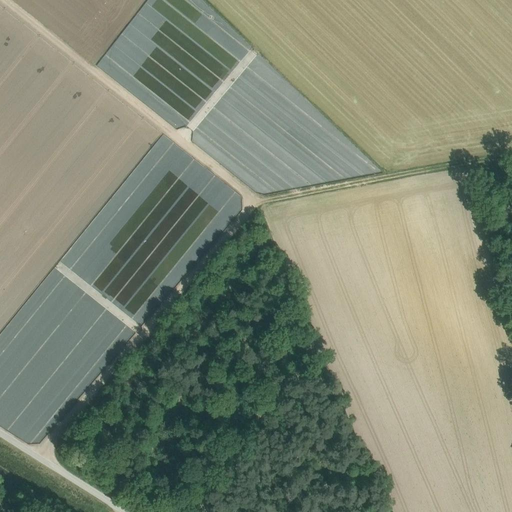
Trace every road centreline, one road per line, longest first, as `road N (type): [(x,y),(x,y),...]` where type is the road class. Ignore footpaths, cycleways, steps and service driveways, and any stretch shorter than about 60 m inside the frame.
road 1 (track): [(43,462),(268,196)]
road 2 (track): [(268,196),(376,169),(511,153)]
road 3 (unclassified): [(0,433),(123,511)]
